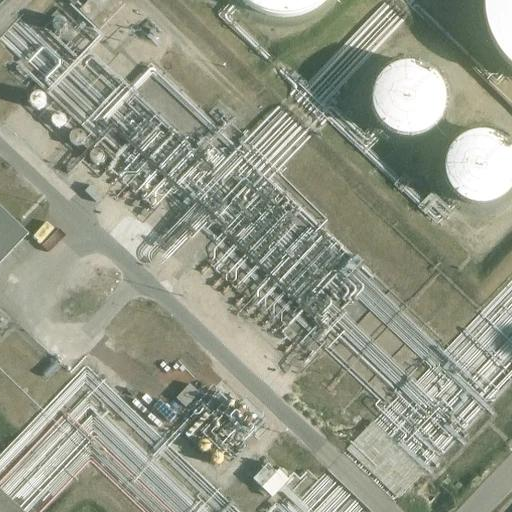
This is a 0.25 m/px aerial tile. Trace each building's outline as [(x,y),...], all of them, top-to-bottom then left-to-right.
[(124,5),(119,0),(118,0),(89,0),(79,11),(99,31),(124,5)] [(239,0),(248,6),(258,11),(269,14),(281,15),(292,13),(303,10),(313,4),(317,0),(239,0)] [(511,0),(483,0),(484,5),(485,16),(488,28),(493,38),(498,48),(507,58),(511,63),(511,0)] [(41,69),(56,54),(41,39),(26,54),(41,69)] [(446,103),(447,95),(446,89),(444,82),(440,75),(436,70),(431,66),(426,63),(419,61),(411,60),(405,61),(397,63),(392,66),(387,70),(383,75),(379,82),(377,89),(376,95),(377,102),(379,109),(382,115),(387,121),(393,125),(399,129),(407,130),(413,131),(416,130),(424,128),(432,124),(437,120),(441,115),(444,109),(446,103)] [(511,178),(511,155),(511,154),(508,147),(504,141),(499,137),(494,134),(487,131),(478,130),(473,130),(465,132),(458,135),(452,140),(447,146),(444,151),(441,159),(440,166),(441,174),(442,180),(446,187),(450,192),(454,196),(461,201),(468,203),(474,204),(483,204),(490,202),(495,199),(502,195),(507,189),(511,182),(511,178)] [(0,208),(0,264),(28,235),(0,208)] [(16,276),(1,288),(0,286),(0,299),(22,326),(43,309),(16,276)] [(189,385),(175,399),(184,408),(198,394),(189,385)] [(261,488),(275,474),(266,466),(253,480),(261,488)]
